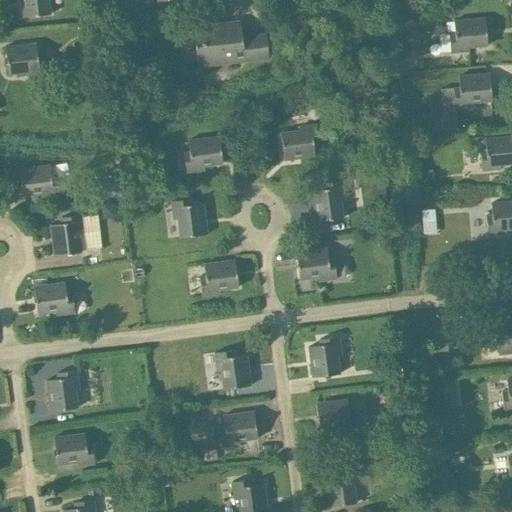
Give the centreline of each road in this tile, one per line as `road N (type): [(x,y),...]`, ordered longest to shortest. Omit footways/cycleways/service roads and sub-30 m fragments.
road 1 (residential): [(14,356),(273,327)]
road 2 (residential): [(273,327),(511,299)]
road 3 (residential): [(299,511),(273,327)]
road 4 (residential): [(36,511),(14,356)]
road 5 (residential): [(268,257),(276,207),(256,192),(246,200),(245,226),(262,247)]
